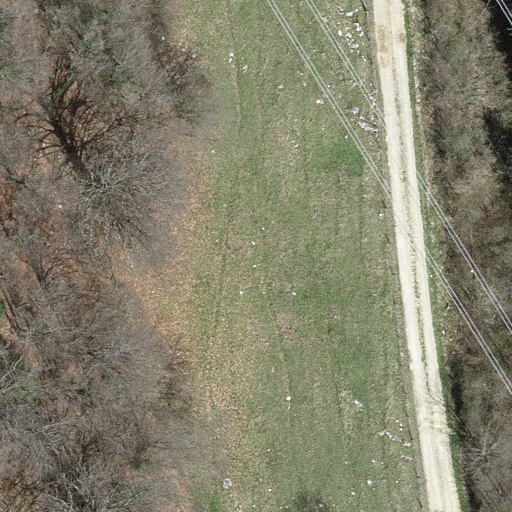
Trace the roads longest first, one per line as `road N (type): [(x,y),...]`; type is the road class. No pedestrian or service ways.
road 1 (track): [(15,0),(85,266),(208,511)]
road 2 (track): [(389,0),(449,511)]
